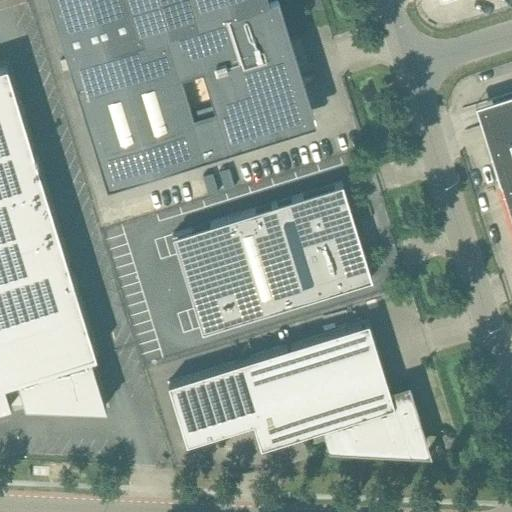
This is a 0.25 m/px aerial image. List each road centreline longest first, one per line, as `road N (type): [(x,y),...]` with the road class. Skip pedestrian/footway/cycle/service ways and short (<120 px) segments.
road 1 (unknown): [(484,316),(410,328),(374,303),(350,303),(157,371),(168,435),(188,452),(300,452)]
road 2 (unknown): [(0,20),(22,46),(122,411)]
road 3 (unknown): [(511,74),(458,101),(465,130),(358,160),(386,252),(458,232)]
road 4 (unclassified): [(405,64),(511,402)]
road 5 (unclassified): [(0,504),(146,511)]
